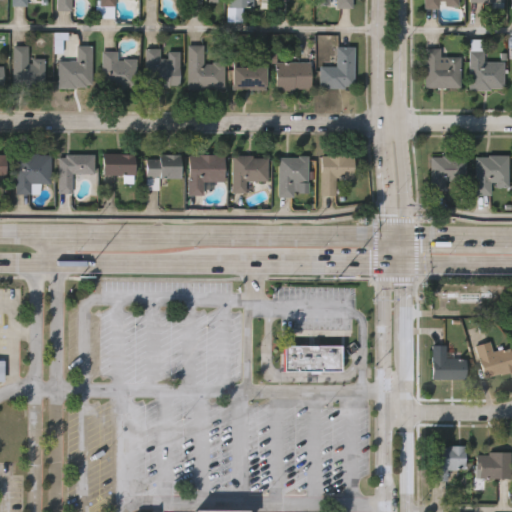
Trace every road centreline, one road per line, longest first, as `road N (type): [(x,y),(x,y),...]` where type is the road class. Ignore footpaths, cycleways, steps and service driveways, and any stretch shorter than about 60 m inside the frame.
road 1 (residential): [(0,119),(511,122)]
road 2 (primary): [(386,234),(122,234)]
road 3 (tertiary): [(386,262),(382,511)]
road 4 (tertiary): [(406,205),(397,0)]
road 5 (tertiary): [(377,0),(386,202)]
road 6 (primary): [(194,261),(386,262)]
road 7 (primary): [(46,260),(194,261)]
